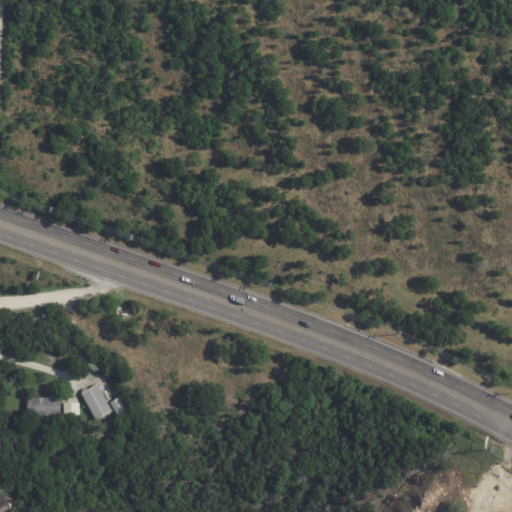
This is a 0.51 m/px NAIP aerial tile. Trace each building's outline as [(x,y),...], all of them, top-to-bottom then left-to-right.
[(81,393),(95,420),(111,411),(97,384),(81,393)] [(26,399),(27,416),(60,415),(59,397),(26,399)] [(118,418),(127,414),(118,398),(110,402),(118,418)] [(79,403),(64,403),(64,415),(79,415),(79,403)] [(0,511),(12,511),(3,492),(0,493),(0,511)]
